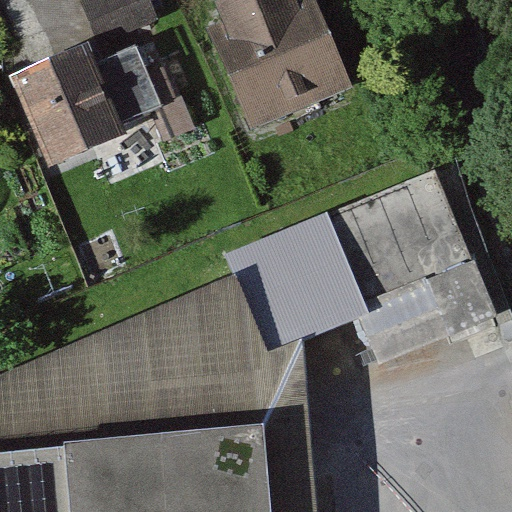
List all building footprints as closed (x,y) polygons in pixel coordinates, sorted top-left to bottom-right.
[(142,0),(88,0),(86,1),(102,45),(152,26),(142,0)] [(233,34),(216,41),(261,146),(368,101),(325,0),(306,0),(304,1),(303,0),(267,0),(226,17),(233,34)] [(101,61),(20,96),(58,182),(136,148),(129,131),(167,114),(142,57),(106,72),(101,61)] [(434,175),(325,220),(366,318),(363,319),(383,363),(493,317),(434,175)] [(228,259),(236,280),(268,357),(363,319),(366,318),(325,220),(228,259)] [(0,511),(267,511),(261,438),(268,357),(236,280),(0,381),(0,511)]
